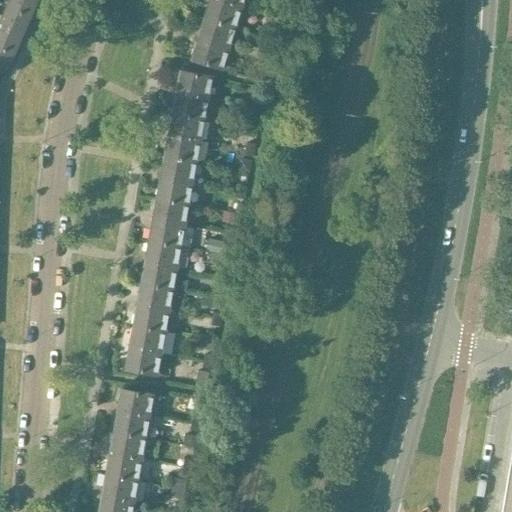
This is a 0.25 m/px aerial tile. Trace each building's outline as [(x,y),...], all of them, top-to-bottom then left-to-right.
[(35,0),(10,0),(8,7),(29,16),(35,0)] [(218,0),(210,0),(205,18),(234,27),(240,7),(218,0)] [(29,16),(8,7),(3,17),(0,15),(0,25),(21,35),(29,16)] [(280,13),(278,18),(287,21),(288,15),(280,13)] [(234,27),(205,18),(198,39),(227,48),(234,27)] [(287,21),(278,18),(276,25),(285,27),(287,21)] [(21,35),(0,25),(0,47),(12,53),(21,35)] [(227,48),(198,39),(192,60),(221,69),(227,48)] [(12,53),(0,47),(0,70),(4,73),(12,53)] [(267,54),(266,60),(274,62),(276,56),(267,54)] [(274,62),(266,60),(264,66),(272,68),(274,62)] [(181,70),(177,92),(207,98),(211,76),(181,70)] [(207,98),(177,92),(173,114),(203,119),(207,98)] [(262,107),(253,106),(252,113),(261,114),(262,107)] [(203,119),(173,114),(169,135),(199,140),(203,119)] [(199,140),(169,135),(165,156),(195,162),(199,140)] [(254,150),(245,149),(244,155),(252,157),(254,150)] [(195,162),(165,156),(161,177),(191,183),(195,162)] [(191,183),(161,177),(157,199),(187,204),(191,183)] [(246,193),(237,191),(236,197),(244,199),(246,193)] [(187,204),(157,199),(153,220),(183,225),(187,204)] [(183,225),(153,220),(150,241),(179,247),(183,225)] [(237,235),(228,233),(227,240),(236,242),(237,235)] [(179,247),(150,241),(146,262),(175,268),(179,247)] [(175,268),(146,262),(142,283),(172,289),(175,268)] [(228,277),(220,276),(218,282),(227,284),(228,277)] [(172,289),(142,283),(138,305),(168,310),(172,289)] [(204,306),(220,309),(222,301),(206,298),(204,306)] [(168,310),(138,305),(134,326),(164,331),(168,310)] [(213,312),(211,319),(220,320),(221,314),(213,312)] [(164,331),(134,326),(130,347),(160,353),(164,331)] [(197,347),(212,350),(214,341),(198,339),(197,347)] [(160,353),(130,347),(126,370),(156,375),(160,353)] [(204,354),(203,361),(212,363),(213,356),(204,354)] [(197,371),(194,387),(205,388),(208,373),(197,371)] [(122,389),(118,411),(148,416),(152,394),(122,389)] [(201,401),(189,399),(188,407),(199,409),(201,401)] [(148,416),(118,411),(114,432),(144,437),(148,416)] [(192,418),(190,424),(199,426),(200,419),(192,418)] [(144,437),(114,432),(110,453),(140,459),(144,437)] [(140,459),(110,453),(106,474),(136,480),(140,459)] [(511,511),(511,455),(501,511),(511,511)] [(183,460),(182,467),(191,468),(192,462),(183,460)] [(136,480),(106,474),(103,496),(132,501),(136,480)] [(174,478),(172,487),(184,489),(186,480),(174,478)] [(184,489),(172,487),(170,497),(182,499),(184,489)] [(130,511),(132,501),(103,496),(99,511),(130,511)]
